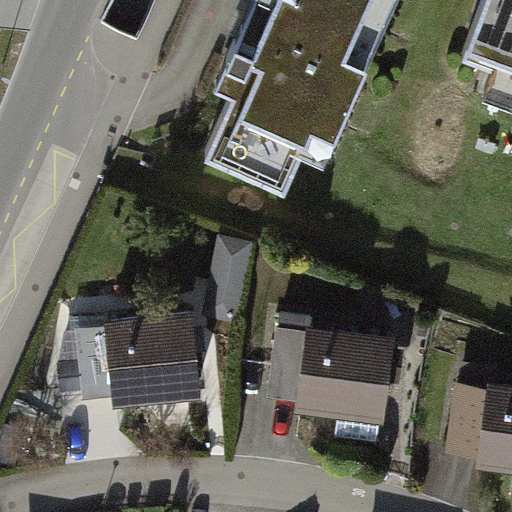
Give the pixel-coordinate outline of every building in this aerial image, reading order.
[(231,87),(204,145),(284,181),(302,142),(326,153),(396,0),(263,0),(253,22),(240,16),(211,78),(231,87)] [(511,0),(473,0),(455,49),(511,70),(511,77),(509,86),(511,86),(511,0)] [(252,235),(219,229),(203,309),(236,316),(252,235)] [(190,297),(102,306),(103,316),(110,390),(199,381),(190,297)] [(390,321),(306,312),(305,322),(296,392),(295,400),(381,409),(390,321)] [(110,390),(103,316),(73,319),(82,392),(110,390)] [(267,389),(296,392),(305,322),(276,320),(267,389)] [(511,373),(487,370),(486,378),(477,447),(476,455),(511,460),(511,373)] [(477,447),(486,378),(457,373),(446,443),(477,447)]
